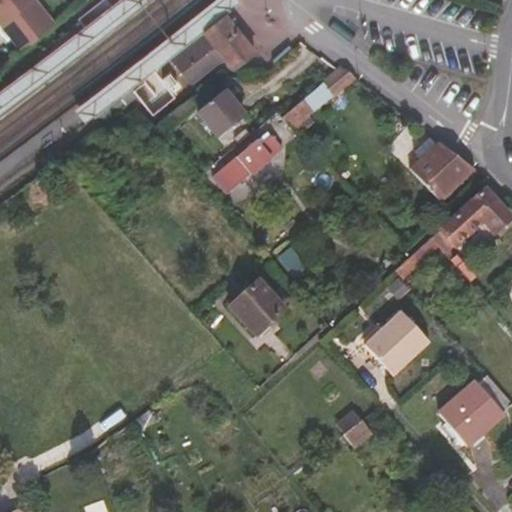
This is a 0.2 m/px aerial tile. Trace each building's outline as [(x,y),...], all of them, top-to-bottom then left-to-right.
[(0,0),(0,24),(22,52),(57,24),(37,0),(0,0)] [(237,33),(224,15),(212,25),(154,68),(177,96),(221,62),(230,74),(254,55),(237,33)] [(356,78),(342,67),(323,82),(335,94),(356,78)] [(197,110),(216,139),(249,117),(230,89),(197,110)] [(306,96),(282,115),(292,126),(315,108),(306,96)] [(267,128),(256,138),(261,142),(272,132),(267,128)] [(215,177),(230,194),(283,145),(272,132),(261,142),(256,138),(215,177)] [(476,170),(443,145),(441,147),(435,140),(418,156),(424,163),(414,172),(442,202),(476,170)] [(440,231),(433,238),(439,245),(440,246),(448,238),(455,245),(484,220),(496,232),(499,228),(501,230),(510,222),(509,219),(511,216),(485,189),(482,191),(440,231)] [(433,238),(416,253),(423,260),(439,245),(433,238)] [(404,263),(396,271),(403,278),(423,260),(416,253),(404,263)] [(308,295),(321,283),(301,259),(288,270),(308,295)] [(259,281),(232,306),(259,336),(287,308),(259,281)] [(432,344),(403,313),(367,345),(395,377),(432,344)] [(467,446),(503,414),(477,385),(441,416),(467,446)] [(338,425),(358,445),(371,431),(351,411),(338,425)]
